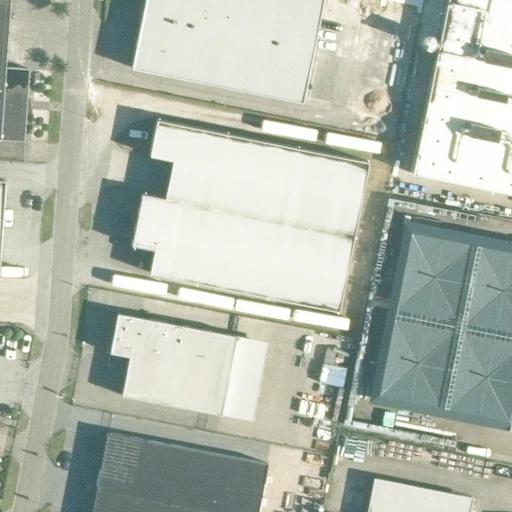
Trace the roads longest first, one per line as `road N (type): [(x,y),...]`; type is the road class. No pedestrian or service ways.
road 1 (unclassified): [(23,511),(55,336),(80,0)]
road 2 (unknown): [(76,60),(323,113),(351,102),(381,0)]
road 3 (unknown): [(110,351),(117,309),(140,298),(272,322),(285,331),(296,368),(285,413),(270,424),(222,426)]
road 4 (unknown): [(222,426),(127,400),(114,387),(110,351)]
